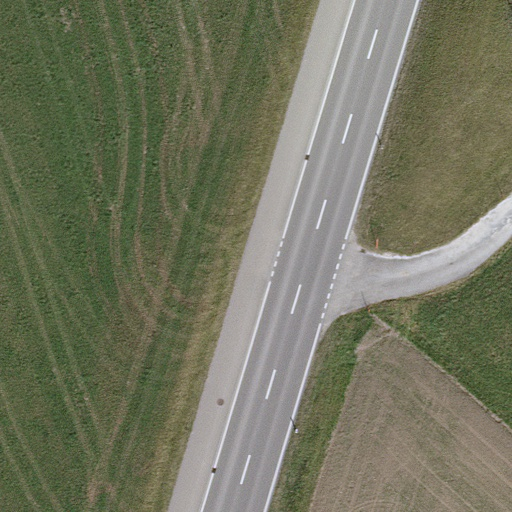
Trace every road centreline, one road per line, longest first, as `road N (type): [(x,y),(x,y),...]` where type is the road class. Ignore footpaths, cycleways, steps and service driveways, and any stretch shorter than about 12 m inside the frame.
road 1 (secondary): [(233,511),(387,0)]
road 2 (track): [(305,268),(372,280),(421,274),(475,249),(511,215)]
